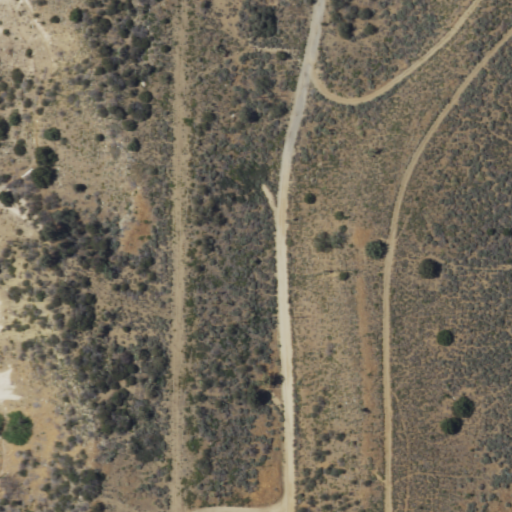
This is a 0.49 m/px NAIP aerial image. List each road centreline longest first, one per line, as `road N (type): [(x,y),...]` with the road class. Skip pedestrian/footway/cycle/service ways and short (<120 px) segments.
road 1 (track): [(306,66),(333,99),(367,96),(419,63),(474,0),(483,62),(402,174),(390,235),(388,511)]
road 2 (track): [(179,511),(178,0)]
road 3 (track): [(384,354),(424,273),(422,220),(463,199),(511,148)]
road 4 (track): [(288,182),(342,200),(361,296),(384,310)]
road 5 (track): [(174,257),(199,282),(228,286),(283,261)]
